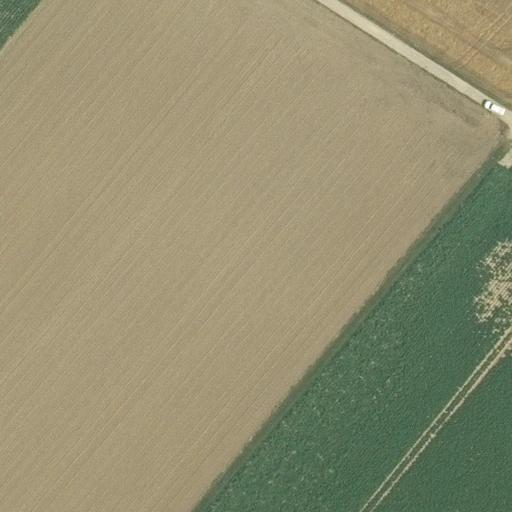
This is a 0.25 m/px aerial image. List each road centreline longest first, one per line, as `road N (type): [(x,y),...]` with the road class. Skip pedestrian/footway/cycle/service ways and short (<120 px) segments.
road 1 (track): [(201,511),(511,135)]
road 2 (track): [(511,118),(327,0)]
